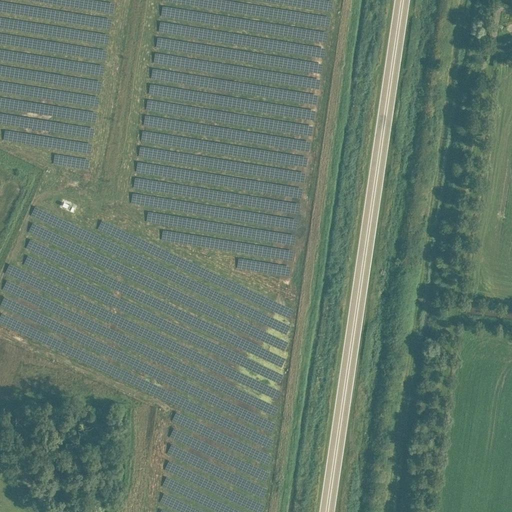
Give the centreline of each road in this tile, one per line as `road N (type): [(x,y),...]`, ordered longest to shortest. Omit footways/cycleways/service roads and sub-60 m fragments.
road 1 (track): [(422,511),(498,8),(511,12)]
road 2 (primary): [(327,511),(402,0)]
